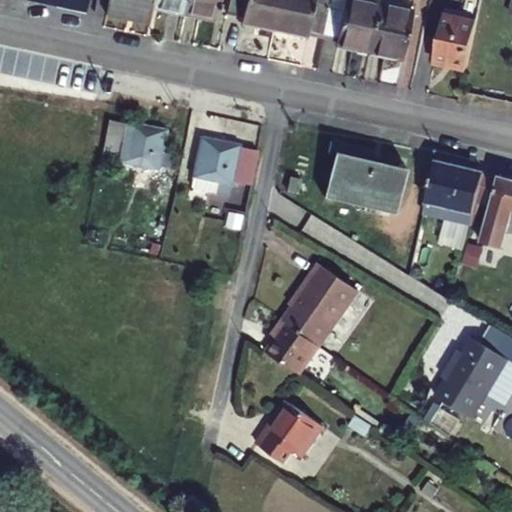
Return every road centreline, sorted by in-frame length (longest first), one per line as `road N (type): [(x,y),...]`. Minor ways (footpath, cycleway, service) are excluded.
road 1 (residential): [(285,91),(214,428)]
road 2 (residential): [(0,29),(285,91)]
road 3 (residential): [(285,91),(511,142)]
road 4 (secondary): [(0,413),(119,511)]
